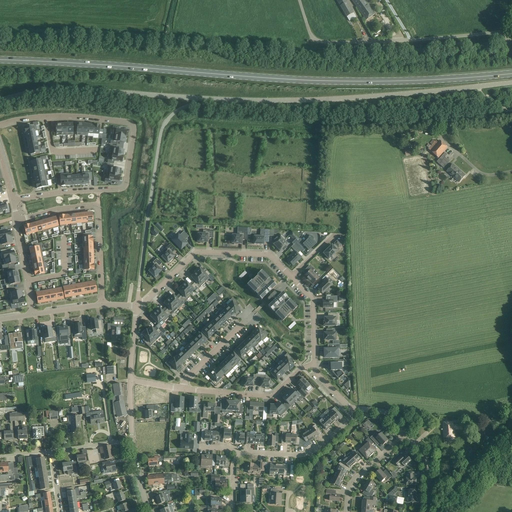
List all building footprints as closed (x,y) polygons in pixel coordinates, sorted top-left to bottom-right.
[(336,0),(340,6),(347,17),(354,13),(348,2),(346,0),(336,0)] [(357,7),(366,20),(375,14),(365,0),(362,0),(360,2),(360,3),(359,4),(360,5),(357,7)] [(113,126),(112,129),(114,130),(113,135),(126,137),(126,131),(119,130),(119,127),(113,126)] [(111,141),(110,144),(117,145),(117,142),(125,143),(126,137),(113,135),(112,141),(111,141)] [(438,159),(442,154),(448,148),(440,141),(438,144),(433,140),(430,143),(432,145),(431,146),(429,144),(427,146),(429,148),(428,149),(438,159)] [(110,145),(110,148),(111,149),(110,154),(123,156),(124,150),(116,149),(116,146),(110,145)] [(40,147),(29,149),(30,155),(31,155),(31,156),(34,156),(34,154),(41,153),(40,147)] [(437,162),(444,168),(450,161),(445,157),(447,155),(445,153),(437,162)] [(108,160),(107,163),(114,164),(114,161),(122,162),(123,156),(110,154),(109,160),(108,160)] [(107,164),(107,168),(108,168),(107,174),(120,175),(121,170),(113,168),(114,165),(107,164)] [(453,164),(447,172),(454,178),(460,171),(453,164)] [(454,178),(459,183),(466,176),(460,171),(454,178)] [(88,173),(82,173),(83,185),(88,185),(88,181),(92,181),(92,173),(88,173)] [(105,179),(105,182),(111,183),(111,180),(119,181),(120,175),(107,174),(106,179),(105,179)] [(50,219),(53,229),(58,228),(55,218),(50,219)] [(48,231),(53,229),(50,219),(45,221),(48,231)] [(48,231),(45,221),(40,222),(42,231),(43,233),(48,232),(48,231)] [(26,236),(32,234),(29,225),(24,227),(26,236)] [(159,233),(154,228),(150,232),(155,237),(159,233)] [(232,236),(232,240),(232,244),(234,244),(234,245),(238,245),(238,244),(242,244),(242,240),(247,240),(248,232),(248,228),(243,228),(243,232),(238,232),(237,236),(233,236),(232,236)] [(0,239),(11,237),(10,231),(2,233),(1,230),(0,230),(0,239)] [(254,237),(254,245),(264,245),(264,242),(268,242),(269,237),(269,230),(264,230),(264,237),(254,237)] [(207,243),(207,238),(213,239),(213,231),(203,231),(203,234),(198,234),(198,235),(197,235),(197,238),(198,238),(198,242),(199,242),(199,244),(203,244),(203,242),(207,243)] [(178,234),(171,240),(181,250),(187,244),(184,241),(189,237),(184,232),(179,236),(178,234)] [(83,238),(82,238),(82,243),(92,243),(92,237),(91,237),(91,233),(83,234),(82,234),(83,238)] [(290,242),(293,245),(299,239),(292,233),(289,236),(293,239),(290,242)] [(273,245),(276,249),(284,241),(286,239),(281,235),(277,239),(277,238),(274,241),(275,241),(272,244),(273,245)] [(308,250),(315,244),(312,241),(314,239),(310,236),(306,239),(307,240),(304,243),(302,241),(301,243),(298,240),(294,244),(299,249),(302,252),(306,248),(308,250)] [(11,237),(0,239),(0,243),(0,245),(0,248),(5,248),(4,245),(12,243),(11,237)] [(288,245),(284,241),(276,249),(279,252),(279,251),(281,252),(283,250),(284,251),(286,248),(286,247),(288,245)] [(329,259),(331,257),(333,258),(336,255),(334,254),(337,251),(336,250),(338,248),(341,245),(337,241),(334,244),(335,245),(333,247),(332,245),(323,254),(329,259)] [(35,248),(30,249),(31,254),(42,252),(40,243),(34,245),(35,248)] [(175,250),(170,245),(159,255),(162,258),(162,259),(164,261),(165,261),(167,263),(169,262),(169,263),(172,260),(171,259),(174,257),(171,254),(175,250)] [(7,253),(6,250),(0,251),(2,260),(3,260),(3,259),(15,257),(14,251),(10,252),(7,253)] [(287,261),(289,262),(288,263),(290,265),(291,265),(292,266),(301,258),(296,252),(287,261)] [(3,259),(3,260),(4,265),(2,266),(2,269),(9,268),(8,265),(16,263),(15,257),(3,259)] [(162,264),(157,259),(153,263),(155,265),(149,272),(149,273),(151,276),(152,275),(154,277),(155,277),(156,277),(158,275),(158,274),(161,271),(158,268),(162,264)] [(310,266),(303,272),(306,275),(303,277),(306,280),(305,281),(307,283),(308,282),(311,285),(319,278),(311,270),(313,268),(310,266)] [(214,279),(207,271),(204,273),(199,268),(194,272),(195,273),(195,272),(205,283),(209,279),(211,282),(214,279)] [(333,268),(329,273),(338,281),(342,276),(333,268)] [(262,272),(261,271),(257,275),(257,276),(257,277),(252,281),(251,281),(247,285),(247,286),(248,285),(250,287),(249,288),(254,293),(255,292),(257,295),(257,296),(261,300),(276,286),(271,281),(271,282),(268,280),(269,279),(264,274),(263,274),(261,272),(262,272)] [(195,272),(195,273),(192,275),(192,276),(191,277),(195,282),(193,284),(198,289),(205,283),(195,272)] [(8,279),(5,280),(6,286),(6,289),(13,288),(12,285),(20,283),(19,277),(8,279)] [(317,289),(323,294),(326,291),(326,292),(330,289),(329,288),(332,285),(327,280),(323,283),(323,284),(322,285),(317,289)] [(88,283),(90,293),(97,292),(95,282),(88,283)] [(184,283),(181,286),(190,294),(194,290),(197,294),(200,291),(198,289),(193,284),(191,287),(186,282),(185,283),(184,283)] [(82,284),(84,294),(90,293),(88,283),(82,284)] [(84,294),(82,284),(76,285),(78,295),(84,294)] [(78,295),(76,285),(70,286),(72,297),(78,295)] [(72,297),(70,286),(63,287),(65,298),(72,297)] [(182,295),(179,297),(184,302),(191,296),(190,294),(181,286),(178,289),(179,289),(178,290),(182,295)] [(55,289),(57,300),(63,299),(61,288),(55,289)] [(49,291),(51,301),(57,300),(55,289),(49,291)] [(9,294),(10,300),(23,297),(21,291),(14,293),(13,290),(7,291),(7,294),(9,294)] [(42,292),(44,302),(51,301),(49,291),(42,292)] [(44,302),(42,292),(36,293),(38,303),(44,302)] [(276,294),(274,292),(269,297),(267,299),(267,300),(267,301),(268,301),(269,301),(271,299),(276,294)] [(287,297),(282,293),(268,307),(272,312),(273,311),(275,313),(274,314),(280,319),(280,318),(282,321),(282,322),(287,317),(286,317),(287,316),(291,312),(292,312),(297,308),(296,307),(296,308),(294,306),(294,305),(289,300),(288,300),(286,298),(287,297)] [(171,296),(168,299),(178,309),(184,302),(179,297),(177,300),(173,295),(171,296)] [(24,303),(23,297),(10,300),(12,310),(17,309),(16,304),(24,303)] [(326,301),(323,301),(323,308),(333,308),(333,303),(337,303),(337,297),(326,297),(326,301)] [(234,313),(235,314),(240,310),(235,305),(237,303),(233,298),(230,300),(232,302),(228,306),(235,313),(234,313)] [(171,316),(178,309),(168,299),(165,302),(164,304),(168,308),(166,310),(171,316)] [(228,306),(227,305),(223,309),(231,317),(234,313),(235,313),(228,306)] [(154,312),(164,322),(171,316),(166,310),(163,313),(159,308),(158,310),(157,309),(154,312)] [(219,312),(227,320),(231,317),(223,309),(219,312)] [(152,315),(150,317),(154,320),(158,325),(156,327),(158,329),(161,327),(165,323),(164,322),(154,312),(151,315),(152,315)] [(216,316),(224,324),(227,320),(219,312),(216,316)] [(338,321),(338,320),(338,313),(330,314),(330,318),(324,318),(324,322),(323,322),(324,326),(336,326),(336,321),(338,321)] [(224,324),(216,316),(212,319),(220,327),(224,324)] [(114,330),(115,330),(115,334),(116,334),(116,343),(120,343),(120,342),(123,342),(123,338),(120,338),(120,325),(124,325),(124,317),(114,317),(114,324),(114,330)] [(94,319),(89,320),(91,331),(96,330),(96,333),(101,333),(101,332),(102,332),(101,322),(98,323),(97,322),(97,320),(94,320),(94,319)] [(212,319),(208,323),(216,331),(220,327),(212,319)] [(76,324),(73,325),(74,335),(82,335),(82,340),(86,340),(85,329),(81,330),(81,323),(76,323),(76,324)] [(205,326),(213,334),(216,331),(208,323),(205,326)] [(116,334),(115,334),(115,330),(114,330),(114,324),(107,324),(107,331),(111,331),(111,342),(116,343),(116,334)] [(63,327),(58,327),(60,342),(61,342),(68,341),(69,341),(68,336),(71,335),(70,327),(67,327),(67,326),(65,327),(63,327)] [(200,331),(208,339),(213,334),(205,326),(200,331)] [(44,333),(43,334),(43,338),(44,337),(44,339),(45,339),(55,338),(56,337),(55,328),(51,329),(51,328),(51,327),(49,327),(43,328),(44,333)] [(146,331),(156,341),(163,334),(158,329),(155,332),(153,329),(151,327),(150,328),(149,328),(146,331)] [(253,332),(254,333),(261,341),(262,342),(269,335),(264,330),(262,333),(257,328),(253,332)] [(27,331),(28,341),(28,345),(29,345),(29,344),(28,344),(28,341),(36,341),(36,344),(37,344),(36,330),(29,331),(27,331)] [(149,348),(156,341),(146,331),(146,330),(141,335),(147,340),(144,342),(149,348)] [(333,341),(333,340),(336,340),(336,333),(334,333),(334,330),(327,330),(327,333),(324,333),(324,336),(324,339),(324,340),(329,340),(329,341),(333,341)] [(199,332),(194,337),(202,345),(206,340),(199,332)] [(16,347),(23,346),(22,336),(20,336),(19,334),(17,334),(17,333),(13,333),(13,334),(8,334),(10,344),(11,344),(11,349),(12,349),(16,348),(16,347)] [(254,333),(250,336),(258,344),(261,341),(254,333)] [(250,336),(246,340),(253,346),(254,348),(258,344),(250,336)] [(198,348),(202,345),(194,337),(190,340),(198,348)] [(195,352),(198,348),(190,340),(187,344),(195,352)] [(249,350),(253,346),(246,340),(243,343),(249,350)] [(251,352),(249,350),(243,343),(239,347),(245,353),(247,355),(251,352)] [(183,347),(185,349),(191,355),(195,352),(187,344),(183,347)] [(339,344),(330,345),(328,345),(328,350),(324,350),(324,351),(324,356),(324,358),(330,357),(330,358),(336,358),(336,357),(338,357),(337,350),(339,350),(339,344)] [(235,351),(241,358),(245,353),(239,347),(235,351)] [(185,349),(181,352),(181,353),(187,359),(191,355),(185,349)] [(187,359),(181,353),(181,352),(180,351),(176,354),(184,362),(187,359)] [(233,353),(228,357),(236,365),(241,361),(233,353)] [(180,366),(184,362),(176,354),(172,358),(180,366)] [(280,360),(281,361),(289,369),(289,370),(294,365),(289,361),(292,359),(287,354),(280,360)] [(181,367),(180,366),(172,358),(172,357),(165,364),(169,368),(172,366),(176,371),(181,367)] [(233,369),(236,365),(228,357),(225,361),(233,369)] [(225,361),(221,364),(229,372),(233,369),(225,361)] [(281,361),(277,364),(285,373),(289,369),(281,361)] [(343,362),(328,362),(328,368),(331,368),(331,371),(332,371),(332,373),(338,380),(344,375),(342,373),(340,371),(341,370),(341,368),(342,368),(343,368),(343,362)] [(221,364),(218,368),(224,374),(225,376),(229,372),(221,364)] [(285,373),(277,364),(273,368),(275,370),(281,376),(285,373)] [(116,375),(116,367),(105,367),(106,375),(116,375)] [(220,378),(224,374),(218,368),(214,371),(220,378)] [(274,379),(275,378),(277,380),(281,376),(275,370),(270,375),(274,379)] [(216,387),(223,380),(220,378),(214,371),(213,371),(209,375),(213,380),(211,382),(216,387)] [(95,374),(86,375),(87,383),(95,382),(95,374)] [(254,375),(253,379),(244,378),(244,379),(243,379),(243,382),(244,382),(244,386),(245,386),(245,387),(249,387),(249,386),(253,387),(253,382),(257,382),(257,375),(254,375)] [(268,388),(268,387),(269,387),(270,383),(271,383),(271,380),(270,380),(270,379),(265,378),(265,376),(257,375),(257,382),(260,382),(260,387),(265,388),(268,388)] [(298,392),(304,398),(308,394),(304,391),(310,385),(302,378),(296,384),(301,390),(298,392)] [(123,401),(120,384),(113,385),(110,385),(112,397),(113,413),(114,415),(116,414),(117,418),(127,415),(123,401)] [(288,392),(287,393),(295,402),(298,400),(300,402),(304,398),(298,392),(296,389),(295,389),(297,391),(295,393),(291,389),(291,390),(290,389),(287,391),(288,392)] [(165,394),(153,393),(152,401),(164,402),(163,403),(168,404),(169,397),(165,396),(165,394)] [(282,398),(286,402),(284,404),(289,409),(295,402),(287,393),(285,395),(284,394),(282,397),(282,398)] [(171,405),(171,412),(175,413),(175,409),(183,409),(184,398),(176,397),(175,405),(171,405)] [(190,398),(189,409),(190,409),(197,409),(196,413),(201,413),(201,405),(197,405),(197,399),(190,398)] [(220,404),(220,411),(222,411),(222,413),(228,414),(228,411),(232,411),(233,402),(228,401),(226,402),(226,404),(222,404),(220,404)] [(233,402),(232,411),(236,411),(236,414),(242,415),(243,406),(239,405),(239,404),(238,402),(233,402)] [(263,411),(264,403),(250,402),(250,407),(247,407),(246,413),(249,413),(250,410),(259,410),(259,411),(263,411)] [(278,402),(274,405),(278,415),(279,415),(281,416),(284,413),(289,409),(284,404),(282,406),(278,402)] [(203,415),(203,418),(207,418),(207,415),(207,411),(214,412),(215,407),(215,404),(208,404),(207,406),(203,406),(203,415)] [(272,415),(278,415),(274,405),(270,405),(270,411),(266,411),(266,417),(272,418),(272,415)] [(88,406),(84,407),(85,414),(86,417),(90,417),(91,424),(104,422),(103,415),(103,411),(89,413),(88,407),(88,406)] [(145,411),(145,419),(152,419),(152,411),(158,411),(158,406),(146,406),(147,411),(145,411)] [(0,416),(4,416),(3,414),(7,414),(7,411),(16,410),(16,408),(7,409),(0,408),(0,416)] [(49,411),(46,411),(46,418),(50,417),(50,419),(58,418),(57,410),(49,411)] [(330,413),(326,417),(332,424),(336,420),(337,421),(340,419),(336,414),(332,410),(329,412),(330,413)] [(70,424),(71,424),(72,433),(81,433),(80,416),(67,417),(68,424),(70,424)] [(329,428),(329,427),(332,424),(326,417),(322,420),(321,419),(319,422),(327,430),(329,428)] [(365,429),(371,424),(368,420),(362,425),(365,429)] [(453,426),(453,422),(443,423),(444,438),(455,437),(454,430),(462,429),(462,425),(453,426)] [(146,426),(146,436),(156,436),(156,426),(157,426),(157,423),(150,423),(150,426),(146,426)] [(313,428),(308,431),(314,439),(318,436),(319,437),(322,435),(315,425),(312,427),(313,428)] [(5,440),(13,440),(13,432),(12,432),(12,427),(8,427),(9,432),(4,433),(5,440)] [(18,428),(19,440),(27,439),(27,427),(22,427),(22,428),(18,428)] [(38,428),(33,428),(33,432),(34,440),(41,439),(41,437),(44,437),(44,436),(44,427),(42,428),(38,428)] [(220,427),(220,435),(223,435),(223,438),(226,438),(226,439),(228,440),(230,438),(230,430),(226,429),(227,427),(220,427)] [(209,441),(210,431),(205,431),(205,430),(201,430),(201,442),(204,442),(204,441),(209,441)] [(179,431),(179,434),(185,435),(184,441),(181,441),(180,449),(192,450),(193,441),(191,441),(191,434),(185,434),(185,431),(179,431)] [(215,432),(210,431),(209,441),(215,441),(215,443),(218,443),(219,431),(216,431),(215,432)] [(314,439),(308,431),(302,435),(302,437),(301,438),(303,448),(307,445),(308,446),(311,444),(309,442),(314,439)] [(238,444),(238,443),(244,443),(244,434),(239,433),(239,432),(235,432),(234,444),(238,444)] [(249,445),(249,444),(254,444),(255,435),(250,434),(250,433),(246,433),(245,445),(249,445)] [(285,445),(285,443),(290,444),(291,434),(286,434),(286,433),(282,433),(281,444),(285,445)] [(376,444),(379,441),(383,445),(388,441),(381,433),(378,436),(376,433),(370,438),(376,444)] [(254,444),(260,445),(259,446),(263,446),(264,434),(260,434),(260,435),(255,435),(254,444)] [(274,447),(275,440),(278,441),(278,434),(275,434),(275,437),(268,437),(268,447),(274,447)] [(296,435),(291,434),(290,444),(295,444),(295,447),(299,448),(300,436),(296,436),(296,435)] [(367,445),(364,447),(372,455),(374,453),(376,451),(372,446),(374,444),(369,438),(364,442),(367,445)] [(157,441),(147,441),(147,445),(146,445),(147,445),(147,448),(146,448),(147,448),(147,452),(155,451),(155,455),(165,455),(165,450),(157,450),(157,441)] [(113,458),(110,446),(100,449),(101,454),(104,454),(105,460),(113,458)] [(360,451),(359,450),(357,452),(362,458),(364,456),(367,459),(370,457),(372,455),(364,447),(363,447),(362,447),(361,447),(361,448),(360,448),(360,449),(360,450),(360,451)] [(348,458),(354,465),(358,462),(359,462),(361,460),(353,451),(351,454),(351,455),(350,454),(347,457),(348,458)] [(79,465),(79,468),(85,467),(87,473),(92,472),(90,463),(89,461),(86,461),(85,455),(77,456),(78,463),(79,465)] [(204,456),(204,460),(207,461),(207,466),(206,466),(206,470),(211,470),(211,466),(214,467),(215,460),(212,459),(212,456),(207,456),(205,455),(205,456),(204,456)] [(157,465),(157,461),(163,461),(163,464),(174,463),(173,461),(175,461),(175,458),(169,458),(169,457),(163,458),(160,458),(160,456),(154,456),(154,458),(148,459),(149,466),(157,465)] [(198,464),(198,469),(200,469),(201,466),(206,466),(207,466),(207,461),(204,460),(204,456),(201,456),(201,464),(198,464)] [(218,464),(218,466),(222,466),(222,468),(227,469),(228,458),(224,458),(225,457),(216,456),(215,463),(218,464)] [(405,467),(412,461),(407,456),(403,459),(401,456),(394,462),(399,467),(402,464),(405,467)] [(340,463),(339,464),(348,472),(351,469),(350,469),(354,465),(348,458),(344,462),(343,461),(340,463)] [(108,462),(102,463),(103,469),(106,468),(107,471),(107,473),(111,472),(111,473),(116,472),(114,464),(111,465),(110,462),(108,462)] [(0,482),(8,482),(15,482),(14,476),(13,463),(8,463),(0,463),(0,482)] [(72,468),(71,463),(63,464),(64,472),(67,471),(68,475),(71,475),(74,474),(74,478),(78,477),(78,474),(76,467),(72,468)] [(247,470),(247,472),(247,473),(248,473),(249,474),(250,474),(251,474),(253,474),(253,473),(253,472),(260,472),(260,471),(264,471),(264,463),(260,463),(260,465),(253,465),(254,464),(248,464),(248,465),(244,465),(244,470),(247,470)] [(273,465),(273,464),(270,464),(269,475),(273,476),(273,474),(278,475),(279,465),(273,465)] [(337,470),(335,475),(343,479),(346,474),(347,475),(348,472),(339,464),(336,470),(337,470)] [(279,465),(278,475),(283,475),(283,476),(290,477),(291,465),(284,465),(284,466),(279,465)] [(383,473),(380,470),(375,475),(382,482),(385,479),(387,481),(392,477),(386,470),(383,473)] [(417,485),(417,478),(414,478),(414,473),(407,473),(407,479),(407,486),(417,485)] [(163,475),(148,476),(149,485),(164,483),(163,475)] [(172,475),(163,475),(164,483),(172,483),(175,482),(175,479),(176,479),(176,477),(176,475),(172,475)] [(215,484),(215,489),(222,489),(222,488),(226,487),(226,480),(220,480),(220,475),(211,475),(211,482),(211,484),(215,484)] [(334,486),(335,485),(341,487),(342,484),(341,484),(343,479),(335,475),(333,480),(332,479),(330,483),(334,486)] [(112,481),(105,484),(107,489),(110,488),(111,492),(115,491),(121,489),(119,482),(113,484),(112,481)] [(374,484),(368,481),(363,489),(366,491),(364,495),(367,496),(372,497),(374,492),(371,490),(374,484)] [(0,496),(0,497),(0,496),(5,496),(5,489),(8,489),(8,485),(0,484),(0,496)] [(240,491),(240,496),(242,496),(242,503),(251,503),(251,496),(254,496),(254,485),(247,485),(247,491),(240,491)] [(162,495),(155,497),(156,500),(156,501),(157,504),(158,504),(164,502),(168,501),(166,497),(169,496),(168,494),(171,494),(170,490),(167,491),(167,490),(161,492),(162,495)] [(279,494),(279,490),(271,490),(270,504),(280,505),(281,494),(279,494)] [(417,503),(417,490),(408,491),(409,499),(407,499),(407,503),(417,503)] [(340,502),(340,495),(335,495),(336,491),(327,491),(326,496),(330,497),(330,501),(340,502)] [(125,500),(123,493),(116,495),(115,492),(105,496),(107,500),(113,498),(113,500),(117,499),(118,503),(125,500)] [(76,497),(68,498),(69,504),(77,503),(76,499),(86,498),(86,495),(80,496),(76,497)] [(210,506),(217,506),(221,506),(221,498),(207,498),(207,502),(210,502),(210,506)] [(363,501),(362,507),(372,508),(372,505),(376,505),(376,498),(370,498),(370,501),(363,501)] [(52,507),(51,500),(44,501),(41,501),(42,508),(50,507),(52,507)] [(119,506),(121,510),(117,511),(125,511),(129,511),(126,503),(119,506)] [(160,511),(172,511),(171,508),(174,507),(173,503),(167,505),(167,508),(160,511)]
